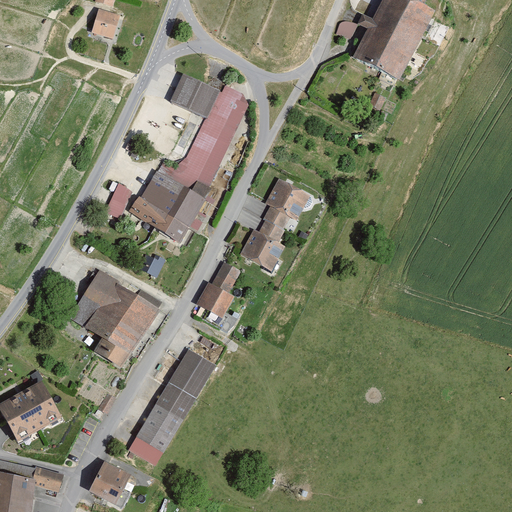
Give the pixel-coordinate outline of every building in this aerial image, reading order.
[(424,0),(383,0),(374,20),(364,15),(359,23),(368,28),(353,57),(399,79),(432,11),(421,6),(424,0)] [(98,9),(91,32),(114,39),(121,16),(98,9)] [(351,39),(357,24),(346,21),(341,23),(337,34),(351,39)] [(223,94),(183,77),(173,103),(206,117),(188,157),(180,167),(167,162),(143,197),(131,211),(181,242),(202,201),(208,188),(247,105),(241,96),(227,87),(223,94)] [(254,231),(241,254),(271,271),(284,247),(276,242),(291,216),(296,219),(309,196),(280,180),(267,203),(273,207),(259,233),(254,231)] [(132,193),(119,184),(107,212),(122,219),(132,193)] [(158,261),(155,259),(148,273),(157,277),(166,260),(160,257),(158,261)] [(209,284),(198,304),(223,317),(234,297),(228,294),(239,272),(224,264),(213,286),(209,284)] [(159,309),(100,272),(71,317),(105,338),(97,350),(122,365),(159,309)] [(189,351),(130,451),(156,466),(215,366),(189,351)] [(41,382),(0,404),(0,406),(9,424),(18,440),(61,417),(41,382)] [(0,511),(30,511),(34,486),(58,492),(62,476),(0,462),(0,511)] [(131,475),(105,462),(90,491),(122,508),(129,493),(123,490),(131,475)]
